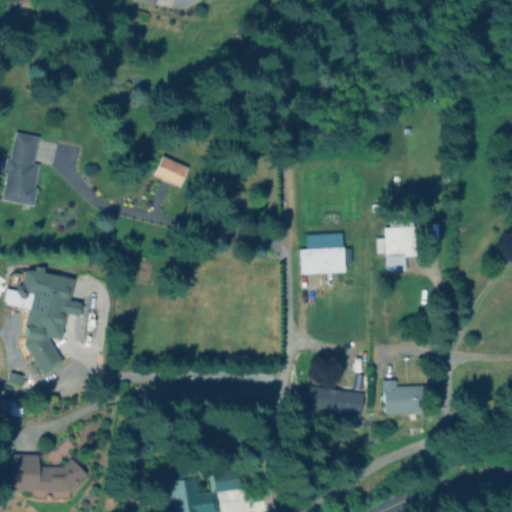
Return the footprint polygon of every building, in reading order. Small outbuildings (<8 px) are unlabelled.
[(0,191),(0,199),(30,204),(37,163),(31,162),(35,135),(10,131),(0,191)] [(185,166),(158,155),(150,174),(177,186),(185,166)] [(402,270),(402,255),(410,255),(410,221),(381,221),(381,237),(373,237),(374,252),(382,252),(382,270),(402,270)] [(296,272),(341,271),(341,248),(339,248),(339,232),(302,233),(303,248),(295,248),(296,272)] [(0,304),(23,307),(20,334),(21,336),(20,341),(36,373),(58,362),(45,337),(58,339),(61,313),(73,314),(75,313),(76,301),(66,300),(69,276),(42,273),(38,266),(33,266),(19,273),(18,283),(7,288),(1,288),(0,294),(0,304)] [(420,412),(419,384),(393,385),(393,379),(379,379),(380,413),(420,412)] [(360,390),(306,387),(305,409),(358,412),(360,390)] [(0,411),(19,413),(19,400),(0,399),(0,411)] [(4,489),(65,491),(83,473),(67,457),(58,466),(53,461),(48,466),(34,465),(34,454),(5,453),(4,489)] [(167,476),(171,511),(215,511),(213,491),(238,488),(236,467),(206,471),(208,490),(196,492),(193,473),(167,476)]
